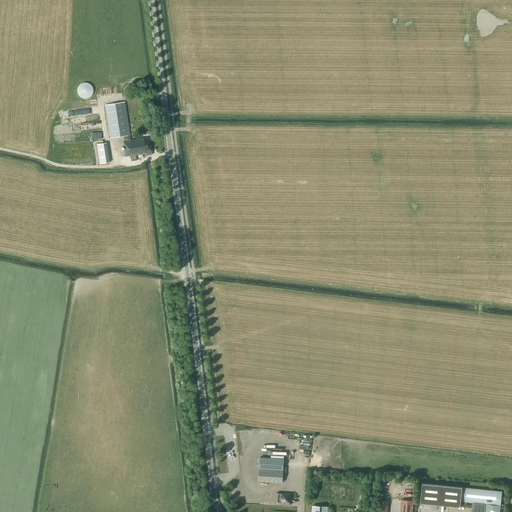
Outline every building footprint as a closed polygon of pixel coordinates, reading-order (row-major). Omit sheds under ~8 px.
[(92,95),(93,91),(93,88),(91,85),(87,83),(82,83),(78,86),(77,91),(78,94),(80,97),(83,98),(86,99),(87,98),(89,97),(92,95)] [(137,161),(136,155),(146,154),(146,156),(152,155),(151,152),(152,152),(150,137),(130,140),(129,135),(130,135),(125,102),(105,105),(110,138),(124,136),(124,141),(123,141),(126,157),(131,156),(131,161),(137,161)] [(110,162),(109,160),(106,143),(97,144),(100,164),(110,162)] [(282,483),(283,471),(284,459),(260,457),(258,481),(282,483)] [(422,483),(420,503),(473,508),(472,511),(499,511),(500,505),(502,491),(462,487),(422,483)] [(291,504),(292,494),(282,493),(281,503),(291,504)] [(387,511),(388,499),(379,498),(378,511),(387,511)] [(412,511),(413,501),(401,500),(399,511),(412,511)]
